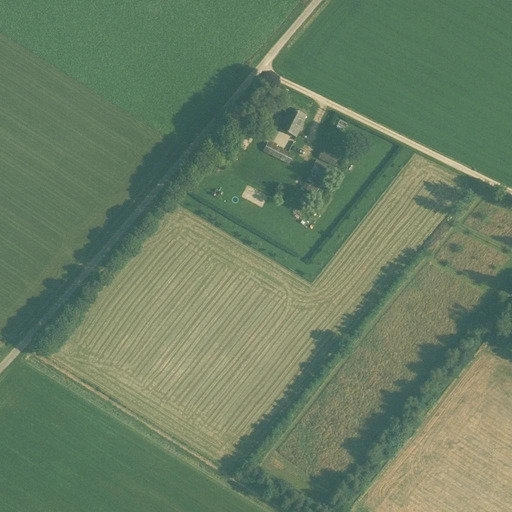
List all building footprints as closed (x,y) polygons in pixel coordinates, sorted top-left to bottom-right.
[(296,138),(306,116),(290,108),(280,130),(296,138)] [(268,143),(263,152),(289,165),(293,155),(268,143)] [(318,159),(333,166),(337,158),(322,151),(318,159)] [(335,170),(316,160),(314,165),(323,170),(323,171),(328,174),(326,176),(330,178),(335,170)] [(312,173),(320,177),(323,171),(315,167),(312,173)] [(324,182),(311,173),(301,188),(314,196),(324,182)] [(251,187),(246,195),(263,204),(268,196),(251,187)]
